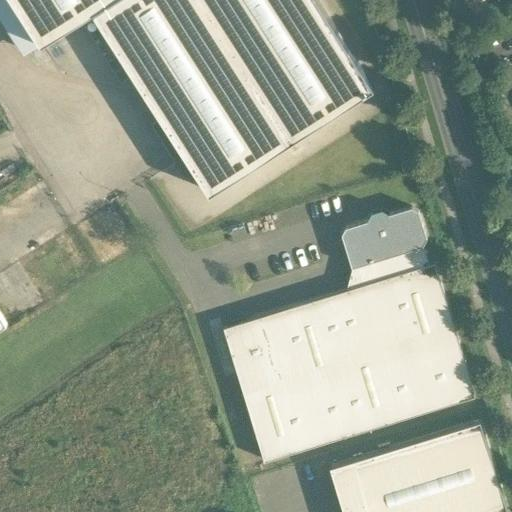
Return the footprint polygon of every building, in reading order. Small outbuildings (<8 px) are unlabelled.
[(2,0),(31,47),(91,10),(204,192),(366,92),(309,0),(2,0)] [(110,207),(83,220),(104,263),(131,250),(110,207)] [(412,208),(389,215),(381,210),(372,213),(368,221),(347,227),(342,235),(352,268),(358,266),(364,285),(223,327),(264,461),(475,397),(434,263),(429,265),(423,246),(427,238),(419,212),(412,208)] [(27,262),(4,270),(18,311),(40,304),(27,262)] [(480,421),(331,466),(333,471),(334,471),(346,511),(496,511),(507,509),(480,421)]
